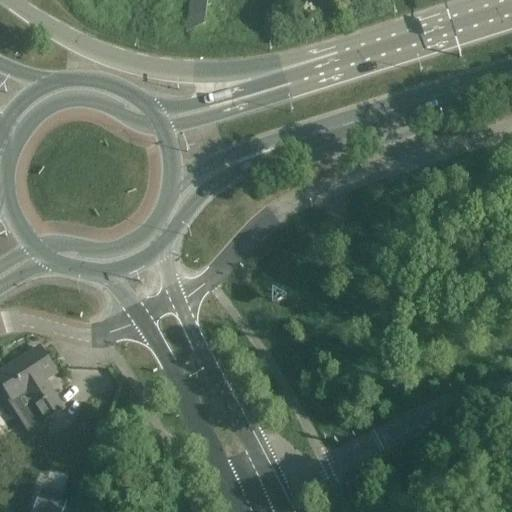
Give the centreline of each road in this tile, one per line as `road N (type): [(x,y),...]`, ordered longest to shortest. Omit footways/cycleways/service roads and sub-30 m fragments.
road 1 (unclassified): [(177,300),(208,282),(272,216),(337,179),(511,126)]
road 2 (primary): [(295,82),(133,66),(66,39),(6,0)]
road 3 (primary): [(258,154),(511,75)]
road 4 (primary): [(511,15),(295,82)]
road 5 (unclassified): [(275,493),(177,300)]
road 6 (unclassified): [(139,320),(238,511)]
road 7 (unclassified): [(325,468),(428,412),(511,388)]
road 8 (primary): [(162,129),(74,98),(41,110),(15,143)]
road 9 (unclassified): [(0,325),(104,338),(139,320)]
road 10 (primary): [(158,249),(192,200),(258,154)]
road 11 (primary): [(35,248),(108,251),(152,227)]
